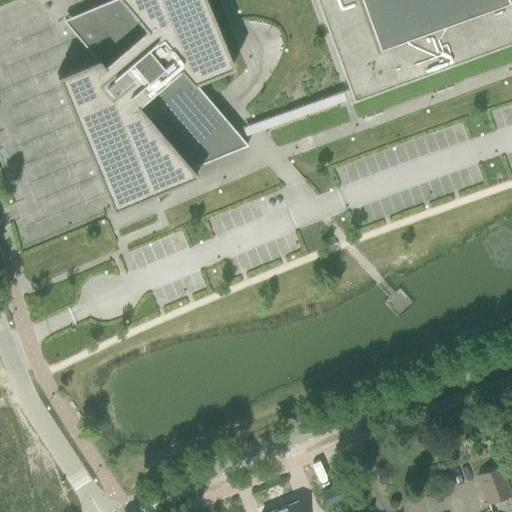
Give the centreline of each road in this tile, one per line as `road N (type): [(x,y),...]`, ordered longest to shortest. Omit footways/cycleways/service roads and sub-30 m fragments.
road 1 (tertiary): [(137,511),(511,352)]
road 2 (residential): [(97,511),(22,393),(0,332)]
